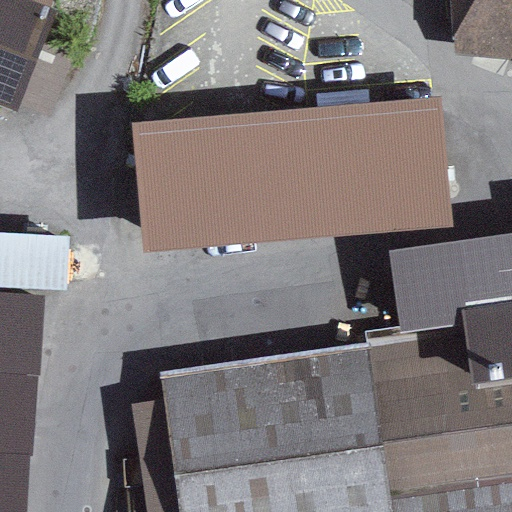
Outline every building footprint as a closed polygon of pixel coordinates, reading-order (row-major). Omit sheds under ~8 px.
[(0,0),(0,102),(13,108),(49,17),(5,0),(0,0)] [(511,0),(461,0),(465,40),(511,36),(511,0)] [(250,225),(248,205),(440,188),(433,109),(141,133),(149,234),(250,225)] [(441,160),(445,184),(483,178),(480,154),(441,160)] [(29,281),(90,283),(92,243),(30,240),(29,281)] [(161,383),(178,511),(511,511),(511,268),(405,283),(411,327),(361,334),(364,355),(161,383)] [(0,285),(0,511),(35,511),(56,291),(0,285)]
